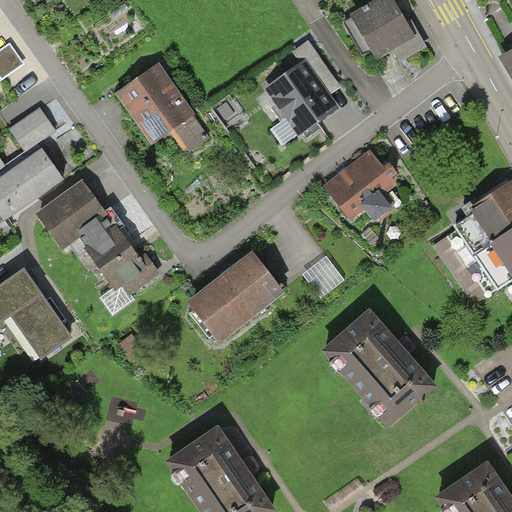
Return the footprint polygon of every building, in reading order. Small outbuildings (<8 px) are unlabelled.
[(392,0),(376,0),(349,15),(352,19),(344,23),(363,56),(370,52),(375,61),(394,50),(400,61),(425,47),(411,22),(406,25),(392,0)] [(288,74),(265,90),(297,137),(339,108),(329,94),(341,86),(310,42),(280,63),(288,74)] [(0,79),(22,64),(9,45),(0,50),(0,79)] [(511,52),(500,59),(511,80),(511,52)] [(156,64),(117,91),(151,141),(172,126),(186,147),(205,134),(156,64)] [(37,105),(8,126),(23,149),(51,129),(37,105)] [(38,144),(0,170),(0,217),(1,220),(60,177),(38,144)] [(367,159),(328,190),(350,218),(365,206),(375,219),(389,208),(377,192),(387,184),(367,159)] [(511,183),(511,182),(455,220),(494,278),(509,268),(511,266),(511,183)] [(82,186),(40,217),(59,244),(102,212),(82,186)] [(146,268),(113,223),(82,246),(115,290),(146,268)] [(190,300),(215,336),(275,287),(247,251),(190,300)] [(65,335),(18,267),(0,279),(0,315),(3,313),(34,357),(65,335)] [(388,425),(435,386),(370,310),(323,349),(388,425)] [(204,511),(264,511),(270,508),(215,427),(168,458),(204,511)] [(452,511),(511,511),(511,504),(483,462),(440,494),(452,511)]
